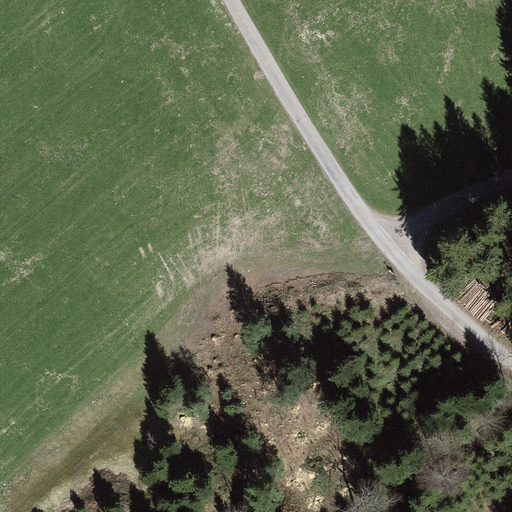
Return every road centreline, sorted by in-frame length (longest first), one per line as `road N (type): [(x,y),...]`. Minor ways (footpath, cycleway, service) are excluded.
road 1 (unclassified): [(511,363),(446,310),(385,243),(232,0)]
road 2 (track): [(385,243),(511,182)]
